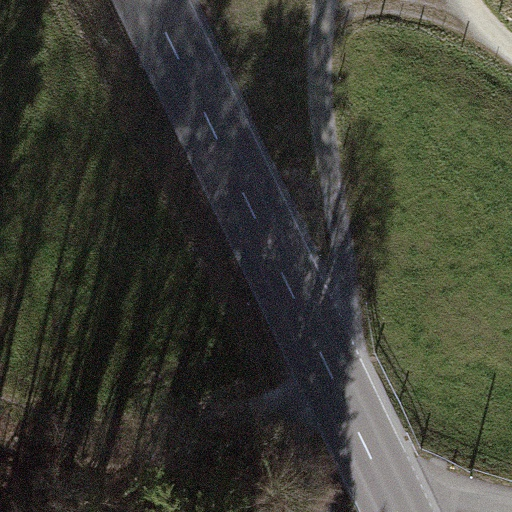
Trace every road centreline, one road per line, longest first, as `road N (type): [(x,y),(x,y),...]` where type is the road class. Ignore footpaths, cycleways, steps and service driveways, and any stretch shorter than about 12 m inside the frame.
road 1 (secondary): [(150,0),(393,511)]
road 2 (track): [(351,429),(350,285),(320,109),(326,0)]
road 3 (track): [(511,52),(438,15),(382,4),(322,16)]
road 4 (track): [(334,511),(314,461),(306,339)]
